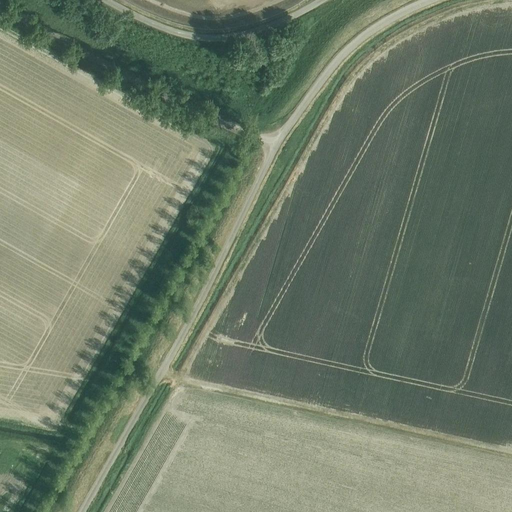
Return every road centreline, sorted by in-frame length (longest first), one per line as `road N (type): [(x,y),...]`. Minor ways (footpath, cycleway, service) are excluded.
road 1 (unclassified): [(81,511),(201,300),(276,142)]
road 2 (track): [(0,3),(180,104),(276,142)]
road 3 (unclassified): [(323,0),(262,29),(207,39),(169,31),(107,0)]
road 4 (unclassified): [(431,0),(347,49),(276,142)]
